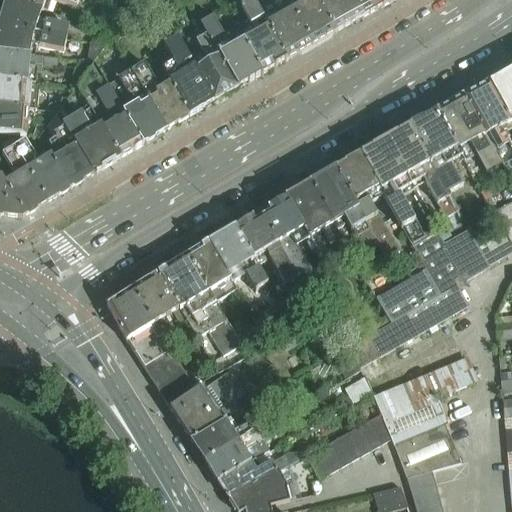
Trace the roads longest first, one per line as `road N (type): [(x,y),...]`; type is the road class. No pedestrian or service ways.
road 1 (secondary): [(30,310),(306,149),(511,13)]
road 2 (secondary): [(475,0),(0,289)]
road 3 (secondary): [(30,310),(127,418),(183,511)]
